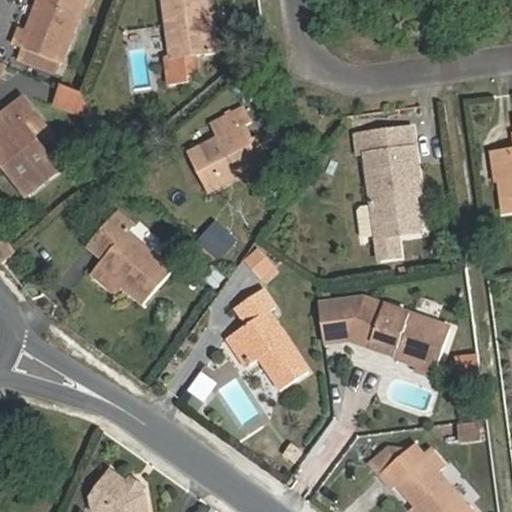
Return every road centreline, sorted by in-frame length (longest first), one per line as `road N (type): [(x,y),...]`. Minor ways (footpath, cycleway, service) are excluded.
road 1 (residential): [(9,354),(143,411),(278,511)]
road 2 (residential): [(511,56),(372,80),(311,55),(304,0)]
